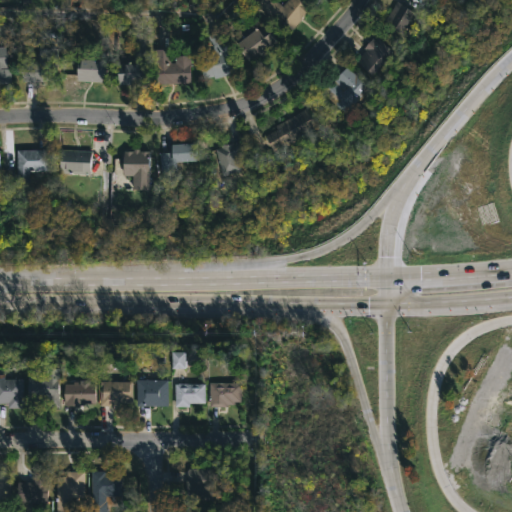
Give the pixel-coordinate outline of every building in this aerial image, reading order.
[(306,0),(312,5),(288,33),(255,6),(260,0),(274,0),(282,6),(286,0),(306,0)] [(416,14),(401,38),(381,25),(396,1),(416,14)] [(274,42),(265,48),(264,46),(258,50),(260,52),(246,62),(229,36),(257,17),(274,42)] [(231,74),(214,79),(213,76),(209,77),(210,80),(204,82),(197,55),(215,52),(206,36),(221,30),(228,48),(235,70),(230,72),(231,74)] [(393,53),(373,75),(354,58),(374,36),(393,53)] [(0,46),(4,46),(5,69),(9,69),(10,83),(0,83),(0,46)] [(26,81),(20,81),(21,64),(37,64),(37,48),(56,49),(55,71),(53,71),(53,81),(26,81)] [(169,49),(170,63),(174,63),(174,55),(190,55),(190,83),(157,83),(157,50),(169,49)] [(105,64),(104,83),(75,81),(77,59),(105,61),(105,64)] [(131,85),(120,85),(121,64),(147,65),(146,85),(131,85)] [(368,89),(345,114),(322,93),(345,68),(368,89)] [(317,129),(286,147),(284,144),(271,151),(264,137),(276,130),(274,127),(306,109),(317,129)] [(239,143),(243,156),(236,158),(240,171),(222,177),(214,150),(219,148),(219,146),(226,143),(226,145),(239,143)] [(176,172),(160,173),(159,154),(170,153),(170,145),(195,144),(196,162),(175,163),(176,172)] [(28,182),(16,183),(15,151),(48,149),(49,171),(28,172),(28,182)] [(89,174),(89,175),(58,174),(60,150),(90,151),(89,174)] [(123,151),(124,177),(132,177),(133,190),(150,190),(149,151),(123,151)] [(173,369),(186,369),(186,352),(172,353),(173,369)] [(58,377),(58,407),(45,407),(45,396),(25,395),(26,367),(45,367),(44,376),(58,377)] [(0,377),(21,378),(21,407),(6,407),(6,402),(0,402),(0,377)] [(147,378),(167,379),(167,405),(136,405),(136,379),(147,378)] [(88,379),(88,382),(93,382),(94,404),(63,405),(63,382),(72,382),(72,380),(76,380),(76,382),(78,382),(78,379),(88,379)] [(109,380),(131,381),(131,402),(99,403),(99,380),(109,380)] [(187,382),(204,383),(204,402),(188,402),(189,406),(174,406),(174,383),(187,382)] [(212,406),(209,406),(209,382),(240,382),(240,401),(233,400),(233,404),(227,404),(227,406),(212,406)] [(213,467),(213,471),(218,471),(218,488),(213,488),(213,499),(188,499),(188,468),(213,467)] [(18,501),(16,501),(16,482),(32,482),(32,470),(49,470),(49,486),(45,486),(45,502),(18,501)] [(57,510),(56,510),(55,476),(66,476),(66,470),(83,470),(83,496),(69,497),(69,510),(57,510)] [(0,471),(8,471),(9,500),(0,500),(0,471)] [(104,471),(104,474),(120,474),(120,495),(116,495),(116,504),(106,504),(106,511),(90,511),(90,471),(104,471)]
